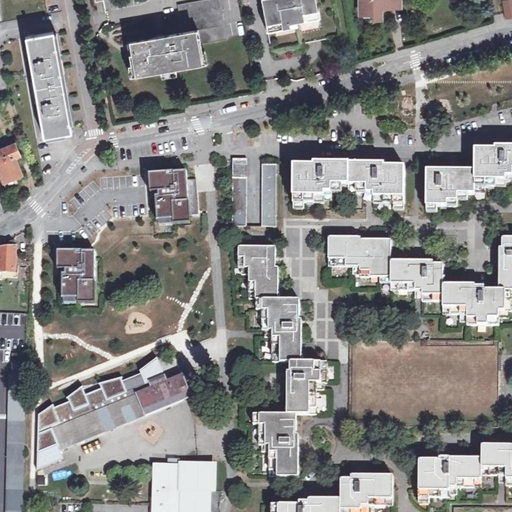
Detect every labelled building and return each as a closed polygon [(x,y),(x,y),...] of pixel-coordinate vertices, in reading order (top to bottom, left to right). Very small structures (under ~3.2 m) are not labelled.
[(226,39),(226,37),(222,12),(219,0),(203,0),(177,4),(181,32),(178,32),(163,35),(157,36),(152,38),(146,39),(127,42),(127,46),(131,70),(144,69),(145,71),(160,69),(160,72),(176,69),(175,66),(189,64),(188,60),(202,58),(200,44),(226,39)] [(287,18),(290,17),(293,16),(294,20),(297,20),(310,18),(308,9),(316,8),(314,0),(260,0),(262,11),(270,10),(274,28),(288,25),(287,18)] [(370,14),(370,19),(380,18),(379,8),(397,8),(396,0),(358,0),(359,14),(370,14)] [(511,6),(511,0),(503,1),(505,12),(505,18),(511,17),(511,6)] [(310,18),(318,16),(316,8),(308,9),(310,18)] [(270,10),(262,11),(265,30),(274,28),(270,10)] [(31,34),(31,36),(26,37),(34,82),(31,83),(34,103),(37,103),(43,136),(70,132),(68,121),(64,97),(57,59),(52,33),(35,36),(35,33),(31,34)] [(0,175),(4,186),(17,181),(15,177),(22,174),(15,157),(19,155),(14,143),(0,148),(0,175)] [(475,172),(476,189),(506,188),(506,179),(511,179),(511,149),(497,150),(497,152),(475,152),(475,172)] [(231,158),(231,161),(231,177),(232,224),(245,225),(245,177),(245,161),(245,158),(231,158)] [(261,225),(275,225),(275,163),(261,163),(261,225)] [(349,195),(349,165),(314,165),(314,167),(295,167),(295,202),(325,203),(325,194),(349,195)] [(349,165),(349,195),(373,195),(373,204),(404,205),(405,170),(385,169),(385,166),(349,165)] [(176,173),(152,174),(152,179),(153,197),(154,197),(154,198),(157,198),(159,222),(192,219),(192,216),(200,215),(198,186),(198,180),(189,180),(188,172),(176,173)] [(476,189),(475,172),(428,172),(427,208),(458,208),(458,195),(475,196),(476,189)] [(175,226),(164,227),(164,235),(175,234),(175,226)] [(393,278),(392,263),(392,242),(361,242),(361,239),(330,239),(330,267),(362,267),(362,278),(393,278)] [(499,291),(499,314),(511,314),(511,308),(511,240),(504,241),(503,251),(500,251),(499,291)] [(13,242),(8,244),(8,248),(1,248),(0,258),(0,278),(3,279),(3,277),(18,278),(18,273),(16,273),(17,245),(13,242)] [(263,301),(279,301),(279,271),(276,271),(276,250),(240,250),(240,270),(252,270),(252,302),(263,301)] [(84,251),(61,251),(61,256),(61,275),(65,275),(64,298),(97,298),(97,282),(97,252),(84,252),(84,251)] [(444,302),(444,286),(444,267),(433,267),(433,263),(392,263),(393,278),(393,291),(424,291),(424,302),(444,302)] [(499,314),(499,291),(484,291),(484,288),(475,288),(475,286),(444,286),(444,302),(444,315),(468,315),(468,327),(499,327),(499,314)] [(291,363),(302,364),(302,322),(300,322),(299,301),(279,301),(263,301),(264,332),(273,332),(273,363),(291,363)] [(498,342),(467,342),(350,341),(350,425),(498,429),(498,389),(498,356),(498,342)] [(288,415),(297,414),(316,414),(317,384),(328,384),(328,364),(302,364),(291,363),(291,373),(288,373),(288,415)] [(14,364),(13,374),(26,375),(27,364),(14,364)] [(6,511),(22,511),(24,463),(26,375),(13,374),(10,374),(9,424),(6,511)] [(61,451),(191,397),(188,390),(194,388),(194,386),(192,387),(187,374),(168,382),(166,376),(150,383),(146,384),(145,383),(126,390),(122,379),(124,379),(123,378),(100,384),(100,385),(101,385),(102,389),(86,395),(84,388),(84,387),(68,399),(68,400),(69,399),(70,402),(55,408),(54,406),(55,406),(54,405),(39,416),(38,435),(38,450),(38,471),(64,460),(61,451)] [(297,414),(288,415),(260,416),(260,448),(271,447),(271,478),(299,477),(300,434),(297,434),(297,414)] [(83,448),(86,455),(101,448),(98,441),(83,448)] [(420,498),(449,498),(450,487),(480,487),(481,474),(503,475),(503,485),(511,484),(511,447),(482,447),(481,459),(441,459),(441,462),(420,462),(420,498)] [(175,467),(156,466),(155,499),(160,499),(160,504),(158,504),(157,511),(207,511),(208,497),(201,497),(201,492),(213,492),(214,465),(180,464),(180,469),(175,469),(175,467)] [(362,511),(363,507),(395,507),(395,479),(354,477),(353,481),(344,481),(343,501),(312,501),(312,505),(301,504),(301,507),(275,507),(274,511),(362,511)]
